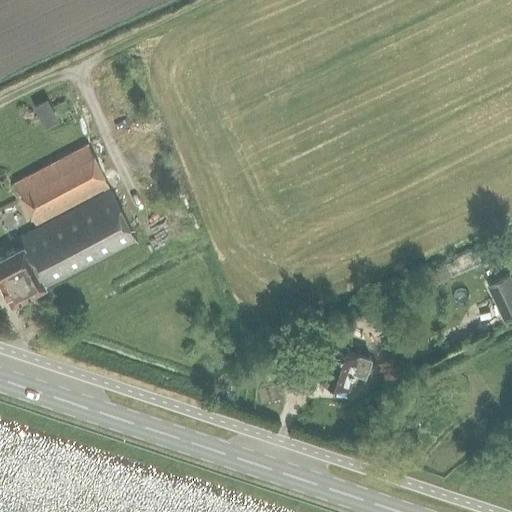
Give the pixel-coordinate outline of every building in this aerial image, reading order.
[(45,125),(56,120),(46,101),(35,106),(45,125)] [(35,224),(108,186),(87,144),(14,183),(35,224)] [(137,242),(134,235),(110,189),(18,238),(22,245),(0,257),(0,285),(10,305),(44,286),(46,290),(137,242)] [(511,318),(511,282),(509,278),(488,289),(505,322),(511,318)] [(327,343),(316,377),(346,387),(351,370),(364,375),(370,357),(357,353),(345,349),(347,344),(335,341),(334,345),(327,343)]
